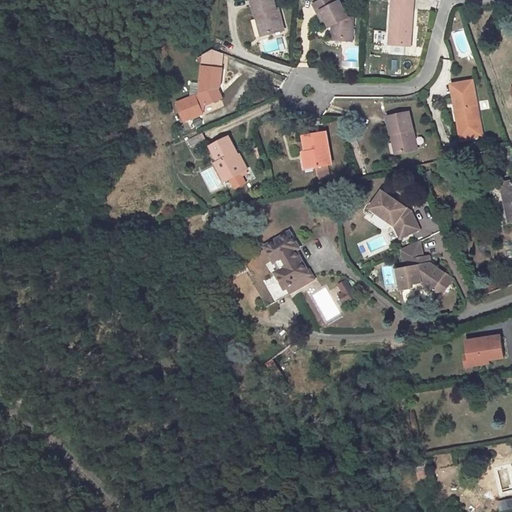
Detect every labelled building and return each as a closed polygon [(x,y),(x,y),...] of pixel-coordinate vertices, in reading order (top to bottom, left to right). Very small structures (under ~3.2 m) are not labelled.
[(258,9),(264,32),(282,27),(277,5),(273,6),(272,0),(249,0),(252,10),(258,9)] [(332,20),(333,23),(329,25),(329,30),(338,31),(337,35),(350,36),(352,14),(345,12),(338,0),(337,0),(316,0),(311,4),(316,12),(319,10),(325,21),(326,23),(332,20)] [(407,0),(388,0),(386,42),(403,43),(404,30),(406,30),(407,0)] [(252,10),(258,34),(264,32),(258,9),(252,10)] [(316,12),(322,22),(325,21),(319,10),(316,12)] [(214,47),(206,51),(204,62),(201,92),(197,93),(200,97),(209,102),(227,94),(222,83),(225,81),(227,65),(226,65),(228,52),(214,47)] [(472,88),(450,91),(452,108),(455,108),(462,146),(481,143),(472,88)] [(396,116),(386,117),(389,134),(393,134),(396,151),(415,149),(409,113),(396,116)] [(188,140),(191,147),(205,141),(201,133),(188,140)] [(227,135),(211,147),(228,169),(231,167),(236,175),(250,164),(232,142),(227,135)] [(330,165),(324,135),(313,136),(302,138),(305,157),(312,156),(314,168),(315,168),(317,167),(319,178),(328,177),(327,166),(330,165)] [(438,154),(443,168),(454,166),(449,151),(438,154)] [(305,157),(307,169),(314,168),(312,156),(305,157)] [(511,180),(502,183),(510,219),(511,218),(511,180)] [(411,212),(382,192),(370,209),(394,226),(401,239),(420,230),(411,212)] [(289,226),(265,240),(279,264),(275,266),(284,280),(297,273),(307,267),(305,264),(293,244),(297,241),(289,226)] [(423,256),(421,242),(404,250),(406,261),(410,261),(411,267),(399,269),(402,290),(414,288),(413,284),(423,283),(443,297),(455,280),(426,259),(426,255),(423,256)] [(307,267),(297,273),(301,279),(313,272),(307,263),(305,264),(307,267)] [(297,273),(284,280),(287,286),(301,279),(297,273)] [(336,286),(345,302),(353,298),(344,282),(336,286)] [(501,333),(466,337),(468,352),(469,358),(483,356),(483,357),(489,357),(504,355),(501,333)] [(468,352),(465,353),(466,365),(479,364),(479,362),(489,361),(489,357),(483,357),(483,356),(469,358),(468,352)] [(419,469),(421,481),(432,478),(430,467),(419,469)] [(501,511),(509,509),(511,508),(511,498),(499,502),(501,511)]
